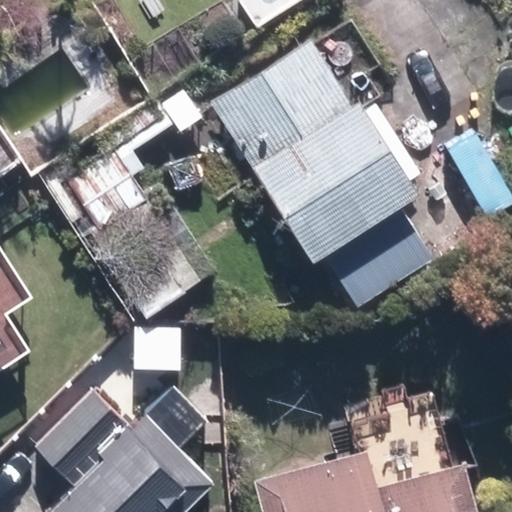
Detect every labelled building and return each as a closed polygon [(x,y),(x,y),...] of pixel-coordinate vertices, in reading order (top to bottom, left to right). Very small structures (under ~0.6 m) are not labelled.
[(436,165),(332,13),(218,91),(361,297),(446,238),(409,184),(436,165)] [(159,83),(39,169),(142,312),(251,234),(231,205),(205,224),(185,197),(170,208),(139,165),(212,112),(191,83),(170,98),(159,83)] [(511,169),(485,122),(454,140),(489,200),(511,186),(511,169)] [(0,341),(29,322),(0,277),(0,341)] [(142,409),(104,372),(31,447),(67,483),(47,504),(55,511),(171,511),(210,472),(180,443),(196,427),(159,391),(142,409)] [(388,423),(261,462),(276,511),(494,511),(471,437),(399,460),(388,423)]
